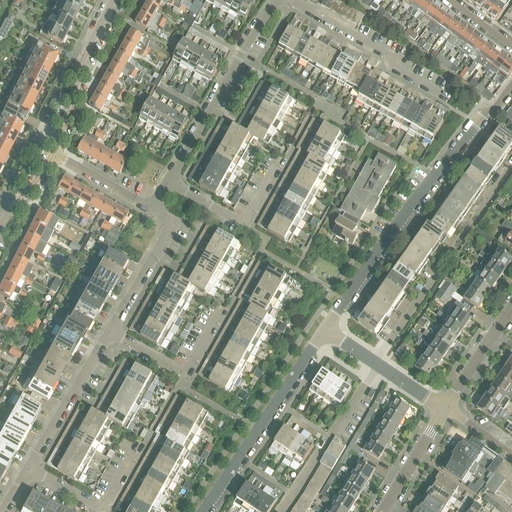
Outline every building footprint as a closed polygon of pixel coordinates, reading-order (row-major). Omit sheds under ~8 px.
[(81,0),(65,0),(64,4),(78,12),(83,1),(81,0)] [(179,5),(177,4),(176,4),(168,0),(148,0),(148,2),(159,8),(162,3),(167,6),(168,5),(183,13),(186,9),(179,5)] [(182,0),(179,5),(186,9),(189,11),(192,6),(182,0)] [(192,6),(189,11),(198,16),(203,7),(204,5),(201,4),(195,0),(192,6)] [(217,0),(214,6),(221,10),(226,0),(217,0)] [(226,0),(221,10),(229,14),(236,0),(226,0)] [(236,0),(229,14),(236,18),(246,0),(236,0)] [(255,2),(250,0),(246,0),(236,18),(244,22),(255,2)] [(323,0),(321,5),(326,8),(330,0),(323,0)] [(330,0),(326,8),(331,11),(337,1),(334,0),(330,0)] [(405,0),(401,6),(405,9),(404,10),(407,13),(416,0),(405,0)] [(416,0),(407,13),(414,18),(426,0),(416,0)] [(426,0),(414,18),(421,22),(435,4),(434,3),(434,2),(432,0),(426,0)] [(477,0),(474,5),(476,6),(476,7),(478,9),(480,9),(481,10),(488,0),(477,0)] [(488,0),(481,10),(482,11),(482,12),(485,14),(486,14),(488,15),(499,0),(488,0)] [(499,0),(488,15),(491,17),(491,19),(493,20),(495,20),(497,20),(508,5),(511,0),(499,0)] [(331,11),(337,14),(342,4),(337,1),(331,11)] [(156,13),(159,8),(148,2),(141,13),(164,26),(167,22),(161,18),(161,17),(156,13)] [(64,4),(58,15),(72,23),(78,12),(64,4)] [(337,14),(342,17),(348,7),(342,4),(337,14)] [(437,5),(435,4),(421,22),(427,27),(441,8),(441,7),(439,5),(437,5)] [(195,20),(193,23),(197,26),(207,9),(203,7),(198,16),(197,16),(195,20)] [(342,17),(347,20),(353,10),(348,7),(342,17)] [(380,8),(376,12),(383,17),(386,13),(380,8)] [(443,10),(441,8),(427,27),(431,30),(429,32),(433,34),(448,13),(448,12),(445,10),(443,10)] [(347,20),(352,23),(358,13),(353,10),(347,20)] [(162,29),(164,26),(141,13),(135,24),(151,33),(155,26),(162,29)] [(363,16),(358,13),(352,23),(358,26),(363,16)] [(386,13),(383,17),(387,20),(389,23),(391,20),(393,18),(386,13)] [(450,15),(448,13),(433,34),(436,37),(437,36),(441,38),(455,18),(454,18),(454,17),(452,15),(450,15)] [(51,16),(47,23),(66,34),(72,23),(58,15),(56,18),(51,16)] [(277,47),(285,52),(296,31),(292,28),(297,21),(301,23),(303,19),(295,15),(293,19),(289,26),(277,47)] [(188,16),(184,23),(189,26),(191,27),(193,23),(195,20),(188,16)] [(389,23),(396,28),(399,23),(393,18),(391,20),(389,23)] [(457,20),(455,18),(441,38),(447,43),(461,23),(461,21),(459,20),(457,20)] [(310,24),(303,19),(301,23),(308,28),(310,24)] [(0,38),(4,40),(10,30),(13,24),(12,23),(5,20),(0,29),(0,38)] [(66,34),(47,23),(45,22),(40,33),(61,45),(66,34)] [(184,23),(180,29),(185,32),(189,26),(184,23)] [(406,29),(399,23),(396,28),(403,33),(406,29)] [(464,25),(461,23),(447,43),(454,48),(468,28),(468,26),(466,25),(464,25)] [(308,28),(316,32),(318,28),(310,24),(308,28)] [(187,32),(195,37),(198,33),(190,28),(187,32)] [(320,34),(323,36),(325,32),(318,28),(316,32),(311,39),(312,39),(300,60),(307,64),(319,43),(315,41),(320,34)] [(471,30),(468,28),(454,48),(458,51),(457,53),(459,55),(475,33),(475,31),(473,29),(471,30)] [(220,29),(218,36),(225,39),(227,31),(220,29)] [(404,34),(409,38),(413,33),(408,29),(404,34)] [(131,31),(125,42),(148,55),(150,50),(143,46),(144,45),(139,43),(142,37),(131,31)] [(285,52),(292,56),(304,35),(296,31),(285,52)] [(323,36),(331,40),(333,36),(325,32),(323,36)] [(175,33),(168,45),(175,49),(182,37),(175,33)] [(195,37),(203,41),(205,37),(198,33),(195,37)] [(418,37),(413,33),(409,38),(414,42),(418,37)] [(477,35),(475,33),(459,55),(463,57),(465,56),(468,58),(482,38),(481,38),(481,36),(479,34),(477,35)] [(292,56),(300,60),(312,39),(311,39),(304,35),(292,56)] [(331,40),(338,44),(340,40),(333,36),(331,40)] [(203,41),(210,45),(213,41),(205,37),(203,41)] [(484,40),(482,38),(468,58),(475,63),(489,44),(488,43),(488,41),(486,39),(484,40)] [(171,61),(180,65),(191,44),(183,40),(171,61)] [(338,44),(345,49),(348,45),(340,40),(338,44)] [(426,45),(427,43),(422,40),(418,45),(423,48),(426,45)] [(210,45),(218,50),(220,45),(213,41),(210,45)] [(146,59),(148,55),(125,42),(119,52),(130,59),(133,53),(138,56),(139,55),(146,59)] [(307,64),(315,68),(327,48),(319,43),(307,64)] [(37,44),(33,54),(32,55),(52,65),(57,54),(37,44)] [(180,65),(187,69),(198,48),(191,44),(180,65)] [(489,44),(475,63),(469,70),(467,74),(470,76),(474,70),(477,73),(481,68),(496,48),(496,47),(493,45),(491,45),(489,44)] [(228,50),(220,45),(218,50),(226,54),(228,50)] [(342,56),(341,56),(330,77),(337,81),(355,49),(348,45),(345,49),(346,49),(342,56)] [(187,69),(194,74),(206,53),(198,48),(187,69)] [(315,68),(322,73),(334,52),(327,48),(315,68)] [(495,48),(496,48),(481,68),(484,70),(483,72),(487,74),(502,53),(502,51),(500,50),(498,50),(495,48)] [(360,57),(361,57),(363,53),(355,49),(337,81),(345,85),(357,64),(356,64),(360,57)] [(119,52),(113,63),(124,69),(130,59),(119,52)] [(322,73),(330,77),(341,56),(334,52),(322,73)] [(194,74),(202,78),(214,57),(206,53),(194,74)] [(361,57),(368,61),(370,57),(363,53),(361,57)] [(504,55),(502,53),(487,74),(490,77),(492,74),(496,76),(509,58),(508,58),(508,56),(506,54),(504,55)] [(32,55),(27,65),(47,75),(52,65),(32,55)] [(436,58),(442,64),(445,60),(438,55),(436,58)] [(221,61),(214,57),(202,78),(210,82),(221,61)] [(378,62),(370,57),(368,61),(376,66),(378,62)] [(496,76),(499,79),(496,84),(501,87),(511,71),(511,60),(509,58),(496,76)] [(442,64),(449,69),(452,65),(445,60),(442,64)] [(134,80),(136,76),(129,72),(128,72),(124,70),(124,69),(113,63),(107,74),(118,80),(122,73),(134,80)] [(345,85),(352,89),(364,69),(357,64),(345,85)] [(27,65),(22,75),(42,85),(47,75),(27,65)] [(459,71),(452,65),(449,69),(456,75),(459,71)] [(131,68),(129,72),(136,76),(138,72),(131,68)] [(459,77),(462,79),(466,73),(467,74),(469,70),(466,68),(459,77)] [(368,80),(372,73),(364,69),(352,89),(359,93),(360,94),(368,80)] [(374,69),(372,73),(379,77),(381,73),(374,69)] [(385,85),(387,81),(389,77),(381,73),(379,77),(383,79),(381,83),(385,85)] [(101,85),(112,91),(117,94),(124,98),(126,93),(119,89),(120,88),(116,85),(118,80),(107,74),(101,85)] [(22,75),(17,85),(37,95),(42,85),(22,75)] [(392,89),(394,85),(396,81),(389,77),(387,81),(390,83),(388,87),(392,89)] [(356,100),(364,105),(375,84),(368,80),(360,94),(359,93),(356,100)] [(394,85),(402,90),(404,85),(396,81),(394,85)] [(472,81),(469,85),(475,89),(478,85),(472,81)] [(261,82),(256,90),(260,93),(265,85),(261,82)] [(364,105),(371,109),(383,89),(375,84),(364,105)] [(17,85),(14,90),(12,95),(32,105),(37,95),(17,85)] [(106,101),(112,91),(101,85),(95,95),(106,101)] [(265,85),(260,93),(264,95),(269,87),(265,85)] [(402,90),(409,94),(412,90),(404,85),(402,90)] [(475,89),(482,95),(485,91),(478,85),(475,89)] [(157,88),(154,86),(148,96),(151,98),(155,92),(157,88)] [(319,96),(322,92),(314,88),(312,92),(319,96)] [(272,89),(267,97),(288,109),(293,100),(272,89)] [(371,109),(378,113),(390,93),(383,89),(371,109)] [(256,90),(252,98),(256,100),(258,97),(260,93),(256,90)] [(409,94),(417,98),(419,94),(412,90),(409,94)] [(183,95),(190,100),(193,95),(185,91),(183,95)] [(493,97),(485,91),(482,95),(490,101),(493,97)] [(148,97),(140,92),(138,96),(137,98),(145,102),(148,97)] [(162,96),(169,100),(171,96),(164,92),(162,96)] [(126,93),(124,98),(137,105),(140,101),(126,93)] [(378,113),(386,117),(397,97),(390,93),(378,113)] [(417,98),(424,102),(427,98),(419,94),(417,98)] [(12,95),(7,105),(27,115),(32,105),(12,95)] [(118,108),(106,101),(95,95),(89,106),(100,113),(104,106),(116,112),(118,108)] [(200,99),(193,95),(190,100),(198,104),(200,99)] [(169,100),(177,105),(179,101),(171,96),(169,100)] [(265,101),(263,104),(284,116),(288,109),(267,97),(265,101)] [(386,117),(394,122),(405,101),(397,97),(386,117)] [(252,98),(248,106),(252,108),(256,100),(252,98)] [(424,102),(432,106),(434,102),(427,98),(424,102)] [(138,120),(146,124),(157,103),(150,99),(138,120)] [(177,105),(184,109),(187,105),(179,101),(177,105)] [(394,122),(401,126),(413,106),(405,101),(394,122)] [(432,106),(439,111),(442,107),(434,102),(432,106)] [(146,124),(154,128),(165,108),(157,103),(146,124)] [(263,104),(259,112),(280,124),(284,116),(263,104)] [(2,115),(22,125),(25,119),(27,115),(7,105),(5,109),(2,115)] [(195,109),(187,105),(184,109),(192,113),(195,109)] [(248,106),(243,113),(248,115),(252,108),(248,106)] [(401,126),(409,130),(420,110),(413,106),(401,126)] [(449,111),(442,107),(439,111),(447,115),(449,111)] [(154,128),(161,133),(173,112),(165,108),(154,128)] [(511,111),(509,109),(505,114),(503,117),(511,123),(511,111)] [(409,130),(416,134),(428,114),(420,110),(409,130)] [(161,133),(169,137),(180,116),(173,112),(161,133)] [(259,112),(255,119),(276,131),(280,124),(259,112)] [(243,113),(239,120),(243,123),(248,115),(243,113)] [(109,117),(109,118),(123,125),(125,121),(111,114),(109,117)] [(416,134),(424,139),(435,118),(428,114),(416,134)] [(22,125),(2,115),(0,118),(0,126),(17,135),(22,125)] [(188,121),(180,116),(169,137),(177,141),(188,121)] [(431,143),(443,122),(435,118),(424,139),(431,143)] [(221,119),(217,127),(221,129),(223,127),(225,122),(221,119)] [(255,119),(251,127),(272,139),(276,131),(255,119)] [(312,119),(308,126),(312,129),(317,121),(312,119)] [(240,129),(236,127),(233,125),(230,131),(228,133),(249,145),(253,139),(254,138),(247,134),(247,133),(240,129)] [(324,125),(319,132),(340,144),(345,136),(324,125)] [(0,138),(12,145),(17,135),(0,126),(0,138)] [(308,136),(312,129),(308,126),(304,134),(308,136)] [(217,137),(221,129),(217,127),(213,134),(217,137)] [(268,146),(272,139),(251,127),(247,133),(247,134),(254,138),(253,139),(256,141),(256,140),(268,146)] [(511,136),(499,128),(493,136),(511,149),(511,136)] [(95,144),(98,139),(102,132),(98,130),(94,138),(89,135),(87,139),(85,138),(77,151),(88,157),(95,144)] [(319,132),(315,140),(336,152),(340,144),(319,132)] [(228,133),(224,141),(245,152),(249,145),(228,133)] [(213,144),(217,137),(213,134),(209,142),(213,144)] [(304,144),(308,136),(304,134),(300,141),(304,144)] [(511,149),(493,136),(488,144),(507,157),(511,149)] [(389,148),(392,141),(385,137),(382,144),(389,148)] [(0,138),(0,151),(7,155),(12,145),(0,138)] [(315,140),(311,148),(332,159),(336,152),(315,140)] [(224,141),(220,148),(241,160),(245,152),(224,141)] [(295,149),(298,150),(300,151),(304,144),(300,141),(295,149)] [(116,156),(119,150),(122,144),(119,142),(115,148),(113,148),(111,153),(106,150),(98,163),(108,169),(116,156)] [(208,152),(213,144),(209,142),(204,149),(208,152)] [(88,157),(98,163),(106,150),(95,144),(88,157)] [(488,144),(482,152),(501,165),(507,157),(488,144)] [(220,148),(216,156),(237,168),(241,160),(220,148)] [(307,156),(309,157),(328,167),(332,159),(311,148),(307,156)] [(204,159),(208,152),(204,149),(200,157),(204,159)] [(302,152),(300,151),(298,150),(294,158),(298,160),(302,152)] [(482,152),(476,160),(495,174),(501,165),(482,152)] [(371,211),(396,165),(378,155),(373,163),(368,160),(340,211),(344,214),(358,221),(359,222),(367,208),(371,211)] [(127,162),(116,156),(108,169),(119,175),(127,162)] [(216,156),(211,163),(233,175),(237,168),(216,156)] [(200,167),(204,159),(200,157),(196,165),(200,167)] [(330,168),(328,167),(309,157),(305,164),(326,175),(330,168)] [(294,158),(290,165),(294,167),(298,160),(294,158)] [(476,160),(471,169),(489,182),(495,174),(476,160)] [(211,163),(207,171),(228,183),(233,175),(211,163)] [(305,164),(301,171),(322,183),(326,175),(305,164)] [(196,174),(200,167),(196,165),(192,172),(196,174)] [(290,165),(286,173),(290,175),(294,167),(290,165)] [(471,169),(465,177),(484,190),(489,182),(471,169)] [(207,171),(203,178),(224,190),(228,183),(207,171)] [(301,171),(297,179),(318,190),(322,183),(301,171)] [(187,180),(191,182),(196,174),(192,172),(187,180)] [(286,173),(281,180),(285,183),(290,175),(286,173)] [(63,177),(56,188),(68,195),(74,183),(63,177)] [(465,177),(459,185),(478,198),(484,190),(465,177)] [(220,198),(224,190),(203,178),(199,186),(220,198)] [(297,179),(292,187),(313,198),(318,190),(297,179)] [(281,180),(277,188),(281,190),(285,183),(281,180)] [(68,195),(78,201),(85,189),(74,183),(68,195)] [(459,185),(453,193),(472,206),(478,198),(459,185)] [(292,187),(288,194),(309,206),(313,198),(292,187)] [(239,188),(235,196),(240,199),(244,191),(239,188)] [(277,188),(273,195),(277,198),(281,190),(277,188)] [(78,201),(89,207),(96,195),(85,189),(78,201)] [(453,193),(448,201),(466,214),(472,206),(453,193)] [(288,194),(284,202),(305,213),(309,206),(288,194)] [(89,207),(100,213),(106,201),(96,195),(89,207)] [(273,195),(269,203),(273,205),(274,202),(277,198),(273,195)] [(235,196),(230,204),(236,206),(240,199),(235,196)] [(57,204),(61,207),(65,200),(61,197),(57,204)] [(100,213),(110,219),(116,207),(106,201),(100,213)] [(448,201),(442,209),(461,222),(466,214),(448,201)] [(284,202),(280,209),(301,221),(305,213),(284,202)] [(269,203),(265,210),(269,213),(273,205),(269,203)] [(61,207),(57,215),(60,217),(64,211),(65,209),(61,207)] [(110,219),(107,223),(103,230),(108,233),(111,226),(112,227),(115,222),(122,225),(128,214),(116,207),(110,219)] [(280,209),(276,217),(297,228),(301,221),(280,209)] [(442,209),(436,217),(455,230),(461,222),(442,209)] [(265,210),(260,218),(264,220),(269,213),(265,210)] [(38,211),(32,223),(45,229),(48,223),(53,225),(56,220),(38,211)] [(68,213),(64,211),(60,217),(65,220),(68,213)] [(336,226),(332,234),(345,242),(345,243),(347,244),(347,243),(352,246),(357,237),(353,235),(354,231),(357,227),(355,226),(356,223),(358,221),(344,214),(341,219),(339,218),(335,225),(336,226)] [(78,220),(70,216),(67,221),(75,225),(78,220)] [(276,217),(272,224),(293,236),(297,228),(276,217)] [(448,240),(455,230),(436,217),(430,226),(430,227),(445,237),(444,237),(448,240)] [(260,228),(264,220),(260,218),(256,226),(260,228)] [(316,229),(320,222),(313,218),(309,225),(316,229)] [(60,227),(63,223),(56,219),(54,224),(60,227)] [(511,248),(511,225),(507,222),(503,227),(507,230),(504,235),(502,234),(497,241),(503,245),(504,243),(511,248)] [(32,223),(26,234),(39,241),(45,229),(32,223)] [(288,244),(293,236),(272,224),(267,232),(288,244)] [(427,224),(421,232),(439,245),(444,237),(445,237),(430,227),(430,226),(427,224)] [(206,225),(202,233),(206,235),(210,227),(206,225)] [(103,230),(99,237),(100,238),(104,240),(108,233),(103,230)] [(217,231),(213,239),(234,251),(238,243),(217,231)] [(489,245),(493,240),(479,231),(476,235),(489,245)] [(421,232),(415,240),(433,253),(439,245),(421,232)] [(202,233),(197,241),(201,243),(206,235),(202,233)] [(26,234),(20,246),(33,252),(39,241),(26,234)] [(213,239),(209,247),(230,259),(234,251),(213,239)] [(415,240),(410,248),(428,261),(433,253),(415,240)] [(197,241),(193,248),(197,250),(201,243),(197,241)] [(71,242),(68,248),(77,253),(78,253),(81,247),(80,247),(71,242)] [(20,246),(14,258),(27,264),(33,252),(20,246)] [(209,247),(205,254),(226,266),(230,259),(209,247)] [(193,248),(189,255),(193,258),(197,250),(193,248)] [(410,248),(404,256),(422,269),(428,261),(410,248)] [(488,254),(486,256),(505,270),(511,260),(511,259),(497,249),(494,253),(488,254)] [(106,251),(101,260),(122,272),(127,263),(106,251)] [(484,260),(480,266),(499,279),(505,270),(486,256),(481,252),(478,256),(484,260)] [(205,254),(201,262),(221,273),(226,266),(205,254)] [(189,255),(185,263),(189,265),(193,258),(189,255)] [(58,265),(70,272),(76,260),(74,259),(68,256),(66,261),(61,259),(58,265)] [(404,256),(398,264),(416,277),(422,269),(404,256)] [(454,260),(452,262),(455,263),(456,264),(459,266),(462,261),(456,257),(454,260)] [(33,267),(14,258),(8,269),(26,279),(27,279),(33,267)] [(101,260),(96,269),(117,280),(122,272),(101,260)] [(258,261),(254,269),(258,271),(262,263),(258,261)] [(201,262),(196,269),(217,281),(221,273),(201,262)] [(185,263),(181,271),(185,273),(189,265),(185,263)] [(398,264),(392,273),(411,286),(416,277),(398,264)] [(459,266),(456,264),(452,271),(457,275),(462,268),(459,266)] [(481,274),(478,279),(492,289),(499,279),(480,266),(476,270),(481,274)] [(269,268),(265,275),(286,287),(289,288),(293,281),(269,268)] [(24,283),(26,279),(8,269),(2,281),(15,288),(19,281),(24,283)] [(96,269),(91,278),(112,290),(117,280),(96,269)] [(196,269),(192,277),(213,289),(217,281),(196,269)] [(162,270),(158,277),(162,280),(166,272),(162,270)] [(181,271),(177,277),(181,280),(185,273),(181,271)] [(392,273),(386,281),(405,294),(411,286),(392,273)] [(265,275),(261,283),(282,294),(286,287),(265,275)] [(188,284),(181,280),(177,277),(174,276),(170,284),(190,295),(194,288),(188,284)] [(250,276),(246,284),(249,286),(254,278),(250,276)] [(158,277),(154,285),(158,287),(162,280),(158,277)] [(209,296),(213,289),(192,277),(188,284),(194,288),(209,296)] [(91,278),(86,287),(107,298),(112,290),(91,278)] [(56,279),(50,291),(55,294),(61,282),(60,282),(56,279)] [(478,279),(471,289),(485,299),(492,289),(478,279)] [(2,281),(0,285),(0,295),(13,302),(17,295),(18,296),(19,295),(21,291),(15,288),(2,281)] [(386,281),(381,289),(399,302),(405,294),(386,281)] [(446,282),(440,291),(450,298),(456,289),(446,282)] [(261,283),(257,290),(278,302),(282,294),(261,283)] [(170,284),(165,291),(186,303),(190,295),(170,284)] [(246,284),(241,291),(245,293),(247,290),(249,286),(246,284)] [(154,285),(149,293),(153,295),(158,287),(154,285)] [(86,287),(81,295),(102,307),(107,298),(86,287)] [(381,289),(375,297),(393,310),(399,302),(381,289)] [(478,309),(485,299),(471,289),(464,299),(478,309)] [(257,290),(253,298),(273,309),(278,302),(257,290)] [(165,291),(161,299),(181,311),(186,303),(165,291)] [(237,299),(239,300),(241,301),(245,293),(241,291),(237,299)] [(445,305),(450,298),(440,291),(435,298),(445,305)] [(81,295),(76,304),(97,316),(102,307),(81,295)] [(375,297),(369,305),(388,318),(393,310),(375,297)] [(248,305),(251,307),(269,317),(273,309),(253,298),(248,305)] [(161,299),(157,306),(178,318),(181,311),(161,299)] [(146,300),(141,307),(145,309),(150,302),(146,300)] [(239,300),(235,307),(240,310),(244,302),(241,301),(239,300)] [(76,304),(72,313),(92,324),(97,316),(76,304)] [(369,305),(363,314),(382,327),(388,318),(369,305)] [(157,306),(153,314),(173,325),(178,318),(157,306)] [(141,307),(137,315),(141,317),(145,309),(141,307)] [(236,317),(240,310),(235,307),(231,315),(236,317)] [(272,318),(269,317),(251,307),(247,314),(268,325),(272,318)] [(456,309),(449,319),(463,329),(471,319),(456,309)] [(87,333),(92,324),(72,313),(66,322),(85,332),(87,333)] [(153,314),(149,321),(169,333),(173,325),(153,314)] [(247,314),(243,321),(264,332),(268,325),(247,314)] [(376,335),(382,327),(363,314),(357,323),(376,335)] [(137,315),(133,322),(137,324),(141,317),(137,315)] [(231,325),(236,317),(231,315),(227,322),(231,325)] [(33,319),(26,332),(31,335),(38,322),(33,319)] [(427,323),(421,319),(417,325),(423,329),(427,323)] [(449,319),(442,329),(456,339),(463,329),(449,319)] [(65,321),(60,329),(80,341),(85,332),(66,322),(65,321)] [(149,321),(145,329),(165,340),(169,333),(149,321)] [(243,321),(238,329),(259,340),(264,332),(243,321)] [(133,332),(137,324),(133,322),(129,330),(133,332)] [(227,332),(231,325),(227,322),(223,330),(227,332)] [(430,336),(435,340),(435,339),(449,349),(456,339),(442,329),(442,330),(437,326),(430,336)] [(60,329),(55,338),(75,349),(80,341),(60,329)] [(161,348),(165,340),(145,329),(140,337),(161,348)] [(238,329),(234,336),(255,348),(259,340),(238,329)] [(223,340),(227,332),(223,330),(218,337),(223,340)] [(185,341),(189,334),(184,331),(180,338),(185,341)] [(29,341),(21,336),(20,338),(18,336),(15,342),(25,347),(29,341)] [(234,336),(230,344),(251,355),(255,348),(234,336)] [(435,339),(435,340),(430,336),(428,339),(424,345),(424,346),(429,349),(443,359),(449,349),(435,339)] [(219,348),(223,340),(218,337),(214,345),(219,348)] [(55,338),(50,347),(70,358),(75,349),(55,338)] [(174,344),(170,351),(177,355),(181,347),(174,344)] [(230,344),(226,352),(246,363),(251,355),(230,344)] [(214,355),(219,348),(214,345),(210,352),(214,355)] [(400,358),(407,348),(402,345),(396,355),(400,358)] [(50,347),(46,355),(65,366),(70,358),(50,347)] [(429,349),(422,359),(436,369),(443,359),(429,349)] [(21,355),(10,350),(8,354),(19,360),(19,359),(21,355)] [(213,358),(214,355),(210,352),(206,360),(210,362),(213,358)] [(226,352),(222,359),(242,370),(246,363),(226,352)] [(46,355),(41,364),(60,375),(65,366),(46,355)] [(124,359),(119,367),(124,369),(128,362),(124,359)] [(222,359),(217,366),(238,378),(242,370),(222,359)] [(429,379),(436,369),(422,359),(415,369),(429,379)] [(206,370),(210,362),(206,360),(202,367),(206,370)] [(337,365),(336,364),(330,360),(327,364),(335,369),(337,365)] [(41,364),(36,372),(55,383),(60,375),(41,364)] [(135,365),(131,374),(151,385),(156,377),(135,365)] [(344,370),(337,365),(335,369),(342,374),(344,370)] [(217,366),(213,374),(234,385),(238,378),(217,366)] [(119,367),(115,374),(119,377),(124,369),(119,367)] [(202,378),(206,370),(202,367),(197,375),(202,378)] [(511,372),(505,368),(498,378),(511,387),(511,372)] [(342,374),(349,378),(351,374),(344,370),(342,374)] [(309,391),(317,396),(330,376),(322,371),(309,391)] [(36,372),(31,381),(50,392),(55,383),(36,372)] [(115,374),(111,382),(115,384),(119,377),(115,374)] [(131,374),(127,381),(147,392),(151,385),(131,374)] [(229,393),(234,385),(213,374),(209,382),(229,393)] [(359,379),(351,374),(349,378),(356,383),(359,379)] [(317,396),(324,400),(337,381),(330,376),(317,396)] [(511,387),(498,378),(491,388),(505,397),(511,387)] [(45,401),(50,392),(31,381),(26,390),(32,394),(40,398),(45,401)] [(127,381),(122,388),(143,400),(147,392),(127,381)] [(324,400),(331,405),(344,385),(337,381),(324,400)] [(111,382),(107,389),(111,391),(115,384),(111,382)] [(352,390),(344,385),(331,405),(338,410),(352,390)] [(147,402),(143,400),(122,388),(118,396),(139,407),(143,409),(147,402)] [(510,401),(505,397),(491,388),(484,398),(502,411),(503,412),(510,401)] [(107,389),(103,397),(107,400),(111,391),(107,389)] [(249,395),(243,392),(239,399),(245,402),(250,395),(249,395)] [(381,392),(375,403),(379,405),(379,404),(385,408),(388,403),(384,401),(387,396),(381,392)] [(22,394),(20,398),(35,406),(40,398),(32,394),(30,398),(22,394)] [(118,396),(114,404),(135,415),(139,407),(118,396)] [(176,396),(171,403),(176,405),(180,398),(176,396)] [(103,397),(98,404),(103,407),(105,403),(107,400),(103,397)] [(35,406),(20,398),(15,406),(34,417),(39,409),(35,406)] [(184,407),(187,400),(181,398),(178,404),(184,407)] [(499,416),(502,411),(484,398),(477,409),(491,418),(494,413),(499,416)] [(395,401),(388,411),(403,420),(409,410),(395,401)] [(187,402),(183,410),(204,421),(208,414),(187,402)] [(171,403),(167,410),(171,413),(176,405),(171,403)] [(375,403),(368,413),(372,416),(379,405),(375,403)] [(80,404),(76,412),(80,414),(85,406),(80,404)] [(110,411),(103,407),(98,404),(94,412),(99,414),(101,410),(103,412),(102,414),(107,416),(106,418),(113,422),(112,423),(126,430),(131,422),(110,411)] [(114,404),(110,411),(131,422),(135,415),(114,404)] [(15,406),(10,415),(29,426),(34,417),(15,406)] [(92,410),(87,418),(108,430),(112,423),(113,422),(106,418),(99,414),(94,412),(92,410)] [(167,410),(163,418),(167,420),(171,413),(167,410)] [(183,410),(179,417),(199,429),(204,421),(183,410)] [(388,411),(382,421),(397,430),(403,420),(388,411)] [(76,412),(72,419),(76,422),(80,414),(76,412)] [(368,413),(362,423),(366,426),(372,416),(368,413)] [(10,415),(5,424),(25,435),(29,426),(10,415)] [(289,420),(297,425),(299,421),(292,416),(289,420)] [(179,417),(174,424),(195,436),(199,429),(179,417)] [(87,418),(83,426),(104,437),(108,430),(87,418)] [(163,418),(159,425),(163,428),(167,420),(163,418)] [(72,419),(68,427),(72,429),(76,422),(72,419)] [(297,425),(304,430),(307,426),(299,421),(297,425)] [(382,421),(376,432),(391,440),(397,430),(382,421)] [(362,423),(356,433),(360,436),(366,426),(362,423)] [(5,424),(0,432),(20,443),(25,435),(5,424)] [(174,424),(170,432),(191,444),(195,436),(174,424)] [(154,434),(157,435),(159,436),(163,428),(159,425),(154,434)] [(83,426),(79,433),(100,445),(104,437),(83,426)] [(304,430),(311,435),(314,431),(307,426),(304,430)] [(68,427),(64,434),(68,436),(72,429),(68,427)] [(271,447),(279,452),(292,432),(284,427),(271,447)] [(321,436),(314,431),(311,435),(318,440),(321,436)] [(0,432),(0,443),(15,452),(20,443),(0,432)] [(166,440),(168,441),(187,451),(191,444),(170,432),(166,440)] [(279,452),(286,457),(299,437),(292,432),(279,452)] [(376,432),(370,442),(385,450),(391,440),(376,432)] [(79,433),(75,440),(96,452),(100,445),(79,433)] [(355,446),(360,436),(356,433),(347,449),(358,455),(361,450),(355,446)] [(64,434),(59,442),(63,444),(68,436),(64,434)] [(161,437),(159,436),(157,435),(153,442),(157,445),(159,440),(161,437)] [(286,457),(293,462),(306,442),(299,437),(286,457)] [(319,464),(321,465),(331,471),(345,447),(335,437),(319,464)] [(459,445),(456,450),(475,463),(479,466),(485,456),(481,453),(480,452),(484,447),(484,446),(472,438),(468,444),(464,441),(461,445),(459,445)] [(75,440),(71,448),(92,460),(96,452),(75,440)] [(168,441),(164,449),(185,460),(189,452),(187,451),(168,441)] [(59,442),(55,449),(59,452),(63,444),(59,442)] [(153,442),(149,450),(153,452),(157,445),(153,442)] [(314,447),(306,442),(293,462),(300,467),(314,447)] [(378,461),(385,450),(370,442),(364,452),(378,461)] [(0,443),(0,455),(10,461),(15,452),(0,443)] [(204,451),(205,451),(210,454),(214,447),(212,446),(208,444),(204,451)] [(484,447),(480,452),(481,453),(485,456),(493,462),(487,471),(493,475),(495,473),(503,463),(504,461),(484,447)] [(71,448),(66,456),(87,467),(92,460),(71,448)] [(55,449),(51,457),(55,459),(59,452),(55,449)] [(164,449),(160,456),(181,468),(185,460),(164,449)] [(355,460),(358,455),(347,449),(344,454),(348,456),(355,460)] [(149,459),(153,452),(149,450),(144,457),(149,459)] [(479,466),(475,463),(456,450),(452,456),(453,458),(451,461),(468,472),(473,476),(477,471),(476,470),(479,466)] [(206,462),(210,454),(205,451),(200,458),(205,461),(206,462)] [(342,466),(348,456),(344,454),(339,464),(342,466)] [(0,455),(0,466),(5,469),(10,461),(0,455)] [(66,456),(62,463),(83,475),(87,467),(66,456)] [(160,456),(156,463),(176,475),(181,468),(160,456)] [(51,467),(55,459),(51,457),(47,464),(51,467)] [(144,457),(140,464),(145,467),(149,459),(144,457)] [(349,470),(353,473),(368,482),(374,471),(358,461),(355,466),(353,465),(349,470)] [(462,483),(468,472),(451,461),(448,465),(446,465),(443,470),(462,483)] [(261,462),(258,467),(265,472),(268,468),(269,466),(261,462)] [(79,483),(83,475),(62,463),(58,471),(79,483)] [(156,463),(152,471),(172,483),(176,475),(156,463)] [(503,463),(495,473),(500,477),(508,467),(503,463)] [(140,464),(136,472),(140,474),(145,467),(140,464)] [(339,464),(332,475),(336,477),(342,466),(339,464)] [(321,465),(318,470),(328,476),(331,471),(321,465)] [(511,471),(511,470),(508,467),(500,477),(505,481),(511,471)] [(318,470),(315,475),(325,481),(328,476),(318,470)] [(152,471),(147,478),(168,490),(172,483),(152,471)] [(136,472),(132,480),(136,482),(140,474),(136,472)] [(254,473),(251,477),(255,480),(259,482),(261,478),(254,473)] [(353,473),(347,483),(361,492),(368,482),(353,473)] [(493,475),(493,476),(492,478),(502,485),(505,481),(500,477),(495,473),(493,475)] [(280,482),(283,477),(278,474),(275,479),(280,482)] [(315,475),(312,480),(322,486),(325,481),(315,475)] [(332,475),(327,485),(330,487),(336,477),(332,475)] [(437,483),(434,486),(452,497),(458,487),(439,475),(436,481),(437,483)] [(234,503),(241,508),(254,489),(251,486),(255,480),(251,477),(247,484),(234,503)] [(147,478),(143,486),(164,498),(168,490),(147,478)] [(261,478),(259,482),(262,484),(266,487),(269,483),(261,478)] [(490,480),(488,483),(498,490),(502,485),(492,478),(490,480)] [(132,480),(128,487),(132,489),(136,482),(132,480)] [(312,480),(309,485),(319,491),(322,486),(312,480)] [(467,489),(476,495),(479,490),(484,483),(479,480),(474,486),(471,484),(467,489)] [(259,482),(254,489),(241,508),(246,511),(249,511),(261,494),(257,491),(262,484),(259,482)] [(269,483),(266,487),(273,492),(276,487),(269,483)] [(347,483),(341,493),(355,502),(361,492),(347,483)] [(484,488),(487,490),(494,495),(498,490),(488,483),(484,488)] [(307,489),(306,491),(316,497),(319,491),(309,485),(307,489)] [(320,496),(323,497),(324,498),(324,497),(330,487),(327,485),(320,496)] [(143,486),(139,493),(160,505),(164,498),(143,486)] [(430,490),(427,495),(445,507),(452,497),(434,486),(432,490),(430,490)] [(128,487),(124,494),(128,497),(132,489),(128,487)] [(273,492),(269,499),(259,511),(270,511),(276,503),(280,496),(283,492),(276,487),(273,492)] [(306,491),(303,495),(313,503),(314,501),(316,497),(306,491)] [(21,510),(24,511),(32,511),(41,497),(31,492),(21,510)] [(139,493),(135,501),(154,511),(155,511),(160,505),(139,493)] [(341,493),(334,504),(347,511),(349,511),(355,502),(341,493)] [(461,503),(466,507),(472,497),(465,493),(463,496),(465,497),(461,503)] [(124,494),(119,502),(124,504),(128,497),(124,494)] [(249,511),(259,511),(269,499),(261,494),(249,511)] [(481,498),(488,503),(490,499),(484,494),(483,495),(481,498)] [(303,495),(299,501),(309,508),(313,503),(303,495)] [(424,502),(422,506),(431,511),(442,511),(445,507),(427,495),(423,500),(424,502)] [(32,511),(43,511),(49,502),(41,497),(32,511)] [(330,501),(324,497),(324,498),(323,497),(321,501),(327,505),(330,501)] [(488,503),(495,508),(497,505),(490,499),(488,503)] [(154,511),(135,501),(131,508),(137,511),(154,511)] [(299,501),(296,505),(305,511),(309,508),(299,501)] [(462,511),(466,507),(461,503),(458,501),(454,507),(462,511)] [(43,511),(54,511),(58,507),(49,502),(43,511)] [(118,511),(119,511),(124,504),(119,502),(115,510),(118,511)]
